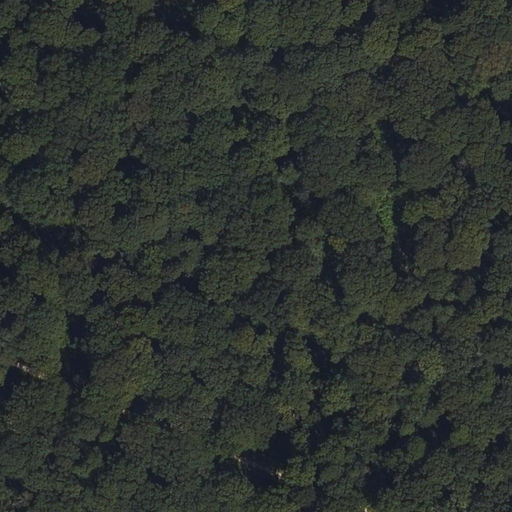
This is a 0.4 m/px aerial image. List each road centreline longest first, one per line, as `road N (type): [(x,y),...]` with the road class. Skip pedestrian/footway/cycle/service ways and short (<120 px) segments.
road 1 (track): [(0,13),(464,0)]
road 2 (track): [(377,511),(0,356)]
